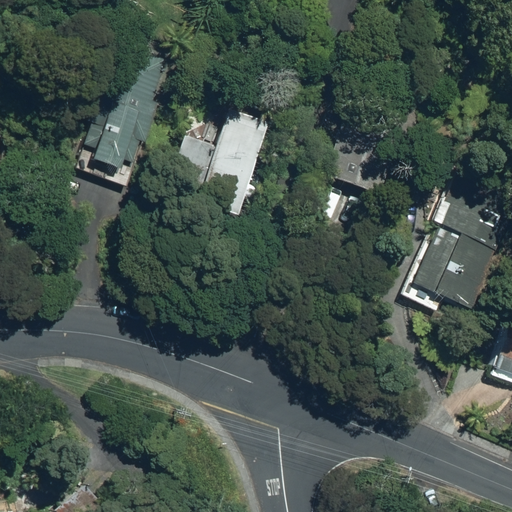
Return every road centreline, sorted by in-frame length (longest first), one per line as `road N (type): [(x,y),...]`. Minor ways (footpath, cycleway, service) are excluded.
road 1 (residential): [(274,392),(97,339),(0,323)]
road 2 (residential): [(511,491),(274,392)]
road 3 (residential): [(274,392),(287,511)]
